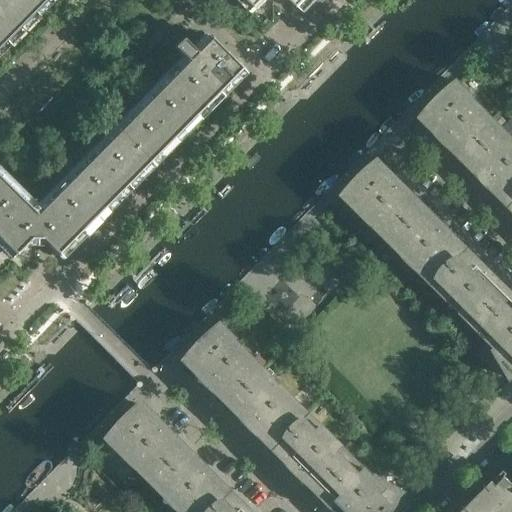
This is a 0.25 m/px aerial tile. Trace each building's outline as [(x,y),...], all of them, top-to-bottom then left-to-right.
[(0,0),(0,46),(45,0),(0,0)] [(248,0),(257,8),(257,9),(258,10),(267,1),(279,1),(278,0),(290,0),(300,9),(309,0),(248,0)] [(217,93),(241,70),(209,38),(203,44),(199,40),(189,49),(180,40),(172,49),(184,61),(186,63),(163,86),(194,116),(217,93),(217,94),(217,93)] [(505,132),(472,100),(474,98),(458,82),(443,97),(440,98),(437,100),(435,101),(434,104),(433,107),(421,119),(436,133),(435,134),(439,138),(444,144),(447,147),(453,152),(454,151),(470,167),(505,132)] [(194,116),(163,86),(141,108),(140,108),(172,139),(194,116)] [(57,256),(172,139),(140,108),(35,215),(22,202),(0,223),(0,241),(14,255),(13,255),(15,256),(30,240),(41,240),(57,256)] [(511,139),(505,132),(470,167),(479,177),(480,179),(483,183),(487,187),(492,192),(496,195),(497,194),(511,209),(511,139)] [(428,210),(381,163),(379,161),(364,176),(361,177),(358,179),(357,180),(355,183),(354,186),(343,197),(345,199),(359,213),(360,212),(393,244),(428,210)] [(0,223),(22,202),(0,180),(0,223)] [(474,256),(428,210),(393,244),(440,291),(474,256)] [(511,312),(511,293),(474,256),(440,291),(486,338),(511,312)] [(511,312),(486,338),(491,343),(511,380),(511,379),(511,312)] [(263,374),(230,342),(232,340),(216,325),(201,340),(198,340),(195,342),(193,344),(192,346),(191,349),(180,361),(194,376),(197,380),(200,384),(202,386),(205,389),(211,394),(212,393),(228,409),(263,374)] [(310,421),(263,374),(228,409),(238,419),(237,420),(240,424),(245,429),(251,434),(254,437),(255,436),(275,456),(310,421)] [(186,452),(139,405),(137,403),(122,418),(119,419),(116,421),(115,422),(113,425),(112,428),(101,440),(117,456),(118,454),(151,487),(186,452)] [(356,468),(310,421),(275,456),(282,463),(281,464),(286,470),(290,473),(295,479),(299,482),(300,481),(322,503),(356,468)] [(218,511),(232,499),(213,479),(186,452),(151,487),(176,511),(218,511)] [(511,511),(511,464),(464,511),(511,511)] [(380,511),(398,493),(370,477),(370,478),(368,479),(356,468),(322,503),(326,507),(325,507),(325,508),(326,509),(328,511),(329,511),(380,511)] [(245,511),(232,499),(218,511),(245,511)]
